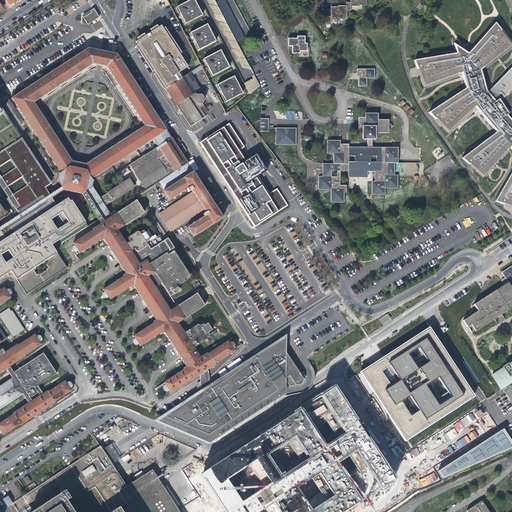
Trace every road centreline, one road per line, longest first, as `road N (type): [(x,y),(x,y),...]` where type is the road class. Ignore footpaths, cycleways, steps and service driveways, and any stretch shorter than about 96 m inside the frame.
road 1 (unknown): [(334,366),(400,471),(398,482),(356,511)]
road 2 (unknown): [(348,447),(336,429),(236,489),(216,511)]
road 3 (unknown): [(348,447),(240,511)]
